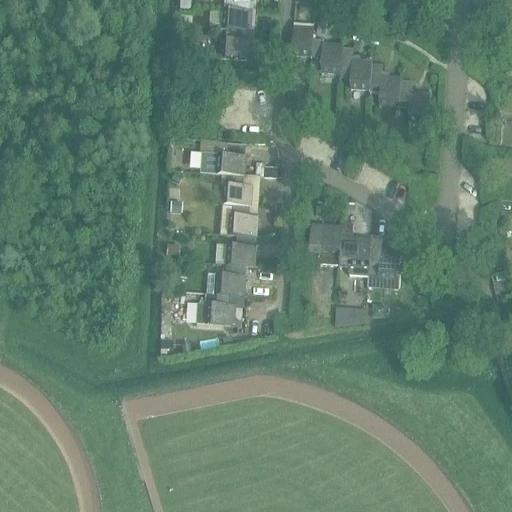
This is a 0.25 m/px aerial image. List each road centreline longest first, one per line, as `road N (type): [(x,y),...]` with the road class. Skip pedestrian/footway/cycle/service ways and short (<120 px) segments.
road 1 (track): [(150,0),(134,320),(124,355),(103,372),(0,330)]
road 2 (residential): [(460,0),(442,229)]
road 3 (residential): [(442,229),(285,138)]
road 4 (residential): [(285,138),(281,307)]
road 5 (residential): [(285,138),(291,0)]
